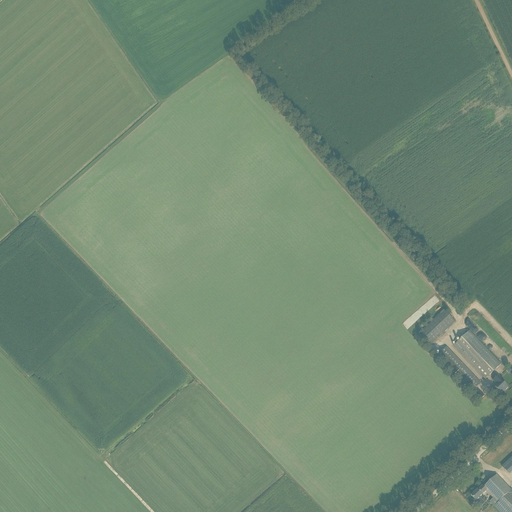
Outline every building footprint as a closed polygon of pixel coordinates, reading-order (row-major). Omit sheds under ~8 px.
[(420,332),(431,344),(455,322),(443,310),(420,332)] [(453,346),(485,380),(501,364),(469,331),(453,346)] [(468,391),(470,393),(471,392),(474,390),(481,383),(446,347),(436,357),(438,360),(439,359),(469,390),(468,391)] [(498,375),(492,380),(497,385),(495,387),(497,390),(496,391),(498,393),(499,392),(500,393),(505,389),(505,390),(508,388),(502,381),(503,380),(498,375)] [(473,394),(479,400),(484,396),(478,390),(473,394)] [(477,490),(471,496),(475,501),(478,504),(482,501),(479,498),(482,495),(486,491),(493,498),(489,502),(498,511),(511,511),(511,491),(500,478),(496,475),(479,491),(477,490)]
